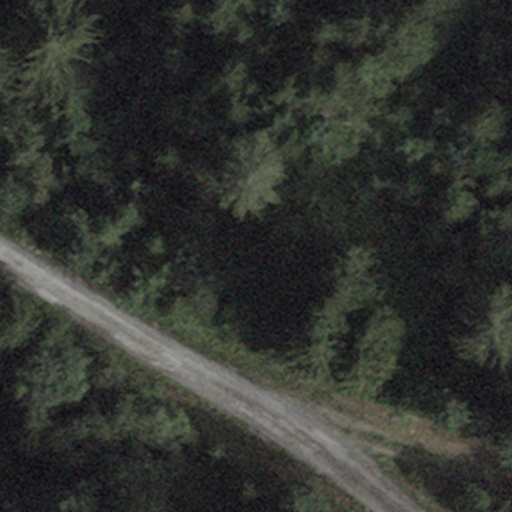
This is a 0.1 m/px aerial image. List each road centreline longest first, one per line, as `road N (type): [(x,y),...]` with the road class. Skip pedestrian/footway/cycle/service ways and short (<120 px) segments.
road 1 (track): [(0,256),(287,421),(395,511)]
road 2 (track): [(511,486),(287,421)]
